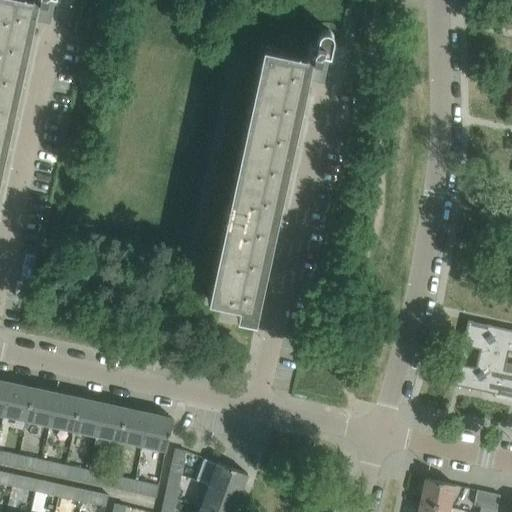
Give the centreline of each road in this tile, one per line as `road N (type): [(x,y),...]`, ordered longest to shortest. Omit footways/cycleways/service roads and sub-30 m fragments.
road 1 (residential): [(376,434),(447,133),(438,0)]
road 2 (residential): [(256,408),(325,92)]
road 3 (residential): [(256,408),(0,352)]
road 4 (residential): [(0,269),(52,33)]
road 5 (residential): [(511,463),(376,434)]
road 6 (residential): [(376,434),(256,408)]
